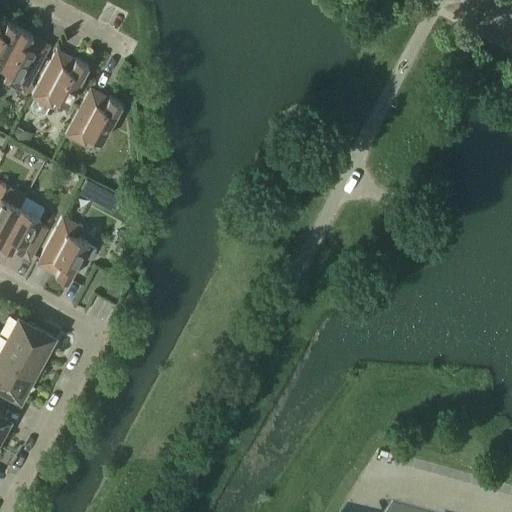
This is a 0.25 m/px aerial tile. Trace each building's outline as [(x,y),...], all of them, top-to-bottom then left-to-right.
[(0,64),(20,28),(7,21),(4,26),(0,23),(0,64)] [(32,34),(20,28),(0,64),(0,66),(9,71),(3,82),(25,93),(48,49),(29,39),(32,34)] [(49,106),(52,107),(57,97),(68,102),(77,85),(81,87),(86,78),(82,76),(88,64),(75,57),(72,62),(54,53),(30,96),(34,98),(31,104),(31,108),(33,112),(37,114),(43,114),(46,112),(49,106)] [(87,91),(64,135),(85,146),(91,135),(101,141),(111,123),(115,126),(120,116),(116,114),(122,103),(109,96),(106,101),(87,91)] [(33,134),(16,125),(10,136),(27,145),(33,134)] [(0,241),(25,194),(0,180),(0,241)] [(120,197),(104,188),(96,202),(113,211),(120,197)] [(25,194),(0,241),(0,244),(11,250),(14,245),(33,255),(47,227),(37,222),(46,205),(25,194)] [(78,259),(81,254),(90,259),(96,248),(87,243),(88,242),(78,237),(83,226),(62,215),(39,258),(57,268),(54,273),(67,280),(73,269),(77,271),(82,262),(78,259)] [(108,290),(116,295),(122,286),(113,281),(108,290)] [(18,317),(7,338),(41,356),(52,335),(18,317)] [(0,351),(0,359),(30,376),(41,356),(7,338),(0,351)] [(0,386),(19,397),(30,376),(0,359),(0,386)]
